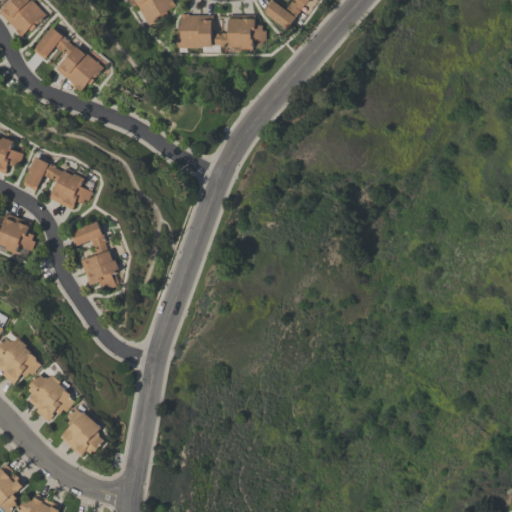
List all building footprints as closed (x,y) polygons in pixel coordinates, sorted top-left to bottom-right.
[(34,0),(47,13),(38,22),(37,20),(34,22),(36,24),(31,29),(28,27),(21,34),(0,12),(0,8),(6,2),(7,3),(10,0),(34,0)] [(171,0),(175,5),(165,11),(166,13),(147,25),(135,5),(136,4),(133,0),(171,0)] [(307,0),(306,2),(305,1),(299,9),(301,10),(296,15),(287,27),(262,9),(268,0),(276,0),(285,7),(289,2),(290,2),(291,0),(307,0)] [(176,47),(176,25),(179,25),(179,13),(188,13),(188,14),(213,14),(213,24),(211,24),(211,32),(220,32),(220,31),(228,32),(228,14),(255,14),(255,23),(262,23),(262,29),(265,29),(265,39),(253,38),(253,47),(240,47),(240,45),(230,45),(230,46),(219,46),(219,44),(211,44),(211,45),(201,45),(201,47),(176,47)] [(55,68),(63,58),(64,59),(68,53),(62,48),(61,49),(55,44),(46,55),(43,58),(33,49),(36,45),(52,24),(70,38),(69,40),(76,45),(77,44),(86,51),(104,65),(90,83),(87,81),(80,90),(74,85),(75,84),(55,68)] [(0,135),(3,137),(3,135),(15,139),(12,147),(24,152),(19,164),(16,163),(15,165),(9,163),(10,160),(9,160),(4,172),(0,170),(0,135)] [(72,208),(48,196),(55,183),(56,183),(58,180),(50,176),(50,177),(43,173),(35,189),(23,183),(25,178),(24,178),(29,168),(28,168),(31,163),(31,164),(36,154),(57,165),(56,166),(63,170),(64,168),(74,173),(75,170),(86,176),(82,184),(94,190),(89,199),(86,198),(83,202),(78,199),(79,196),(78,196),(72,208)] [(0,226),(6,212),(30,222),(26,231),(35,235),(33,240),(35,240),(31,250),(19,245),(16,252),(5,248),(6,246),(0,243),(0,226)] [(90,283),(80,259),(94,253),(95,254),(98,253),(95,245),(94,245),(91,238),(75,245),(69,232),(84,225),(84,224),(88,222),(89,223),(98,219),(107,241),(106,241),(109,249),(110,248),(114,258),(116,257),(121,268),(113,272),(118,284),(109,288),(107,284),(101,287),(98,281),(102,279),(102,278),(90,283)] [(0,336),(9,317),(0,312),(0,336)] [(15,340),(18,336),(28,343),(26,345),(32,350),(32,351),(37,355),(37,360),(41,363),(33,374),(30,371),(26,375),(22,372),(13,383),(1,373),(4,370),(0,367),(0,341),(5,335),(10,339),(13,339),(15,340)] [(28,399),(30,396),(29,395),(32,392),(28,389),(31,385),(29,384),(39,372),(44,376),(47,376),(48,377),(52,372),(62,380),(60,382),(66,387),(65,387),(71,392),(71,396),(75,400),(66,410),(63,408),(59,413),(55,409),(52,413),(53,414),(48,420),(35,410),(37,407),(28,399)] [(60,436),(63,433),(62,433),(70,423),(68,421),(70,418),(67,416),(68,415),(67,414),(74,405),(82,412),(84,410),(102,425),(98,430),(100,432),(100,434),(105,438),(95,450),(94,448),(91,452),(87,449),(83,452),(81,455),(69,446),(70,444),(60,436)] [(23,483),(12,494),(15,497),(13,500),(15,502),(13,503),(15,504),(7,511),(0,504),(0,466),(4,463),(23,483)] [(59,505),(57,508),(58,509),(56,511),(15,511),(23,500),(25,501),(26,497),(31,500),(33,496),(34,496),(37,492),(59,505)]
